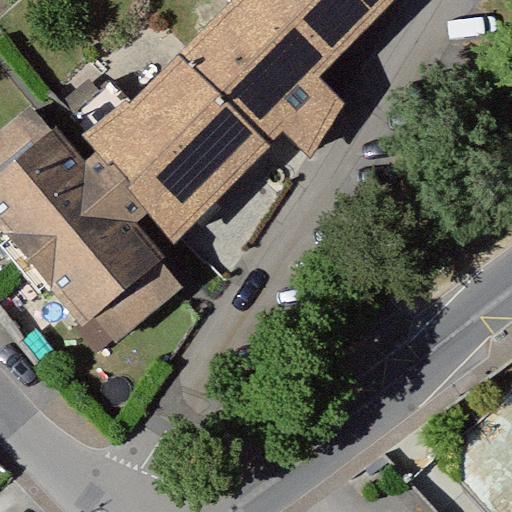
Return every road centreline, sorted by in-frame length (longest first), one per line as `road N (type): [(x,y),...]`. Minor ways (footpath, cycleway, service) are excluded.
road 1 (tertiary): [(231,511),(511,287)]
road 2 (residential): [(0,405),(100,511)]
